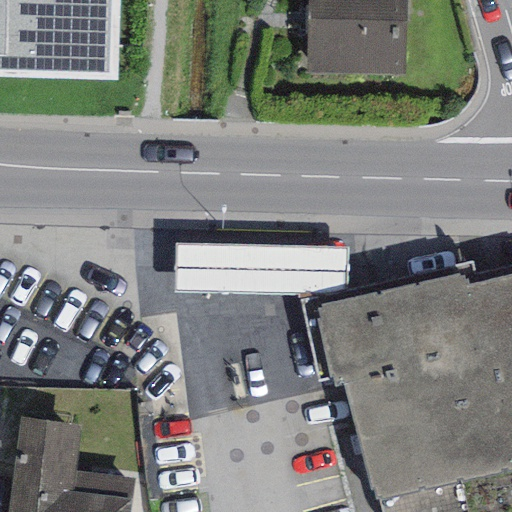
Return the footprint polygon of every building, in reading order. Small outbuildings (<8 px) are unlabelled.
[(0,0),(0,78),(117,82),(118,0),(0,0)] [(405,0),(307,0),(306,75),(404,77),(405,0)] [(174,245),(174,294),(346,294),(348,249),(174,245)] [(343,388),(372,501),(511,470),(511,275),(468,285),(465,274),(312,307),(331,389),(343,388)] [(20,418),(8,511),(131,511),(135,479),(76,472),(82,425),(20,418)]
